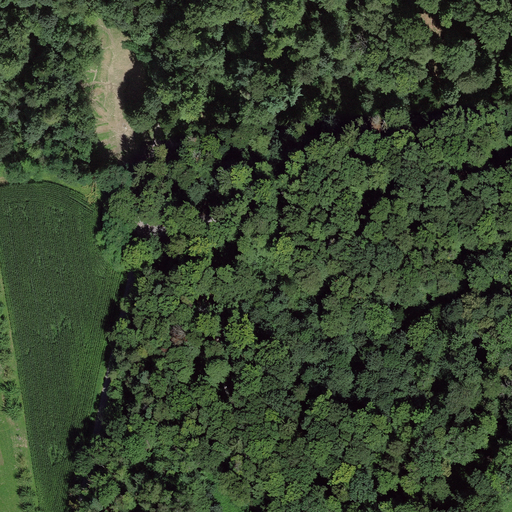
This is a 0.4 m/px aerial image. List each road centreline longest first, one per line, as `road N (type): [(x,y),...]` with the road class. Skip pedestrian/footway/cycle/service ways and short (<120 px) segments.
road 1 (residential): [(79,511),(131,272),(150,233),(228,215),(274,220),(374,260),(511,260)]
road 2 (track): [(283,511),(189,265),(150,233)]
road 3 (track): [(211,0),(187,27),(170,75),(150,233)]
